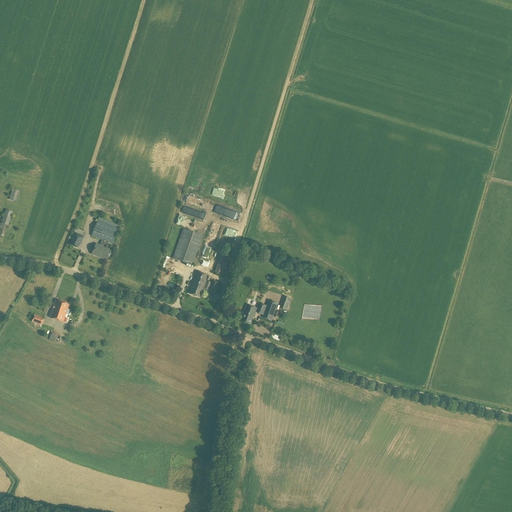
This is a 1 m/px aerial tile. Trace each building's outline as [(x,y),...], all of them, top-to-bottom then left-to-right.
[(16,202),(19,193),(19,190),(12,188),(9,200),(16,202)] [(8,226),(13,212),(6,209),(1,223),(8,226)] [(118,228),(98,220),(91,236),(102,240),(100,245),(96,243),(91,254),(107,261),(112,250),(106,247),(108,243),(112,245),(119,228),(118,228)] [(192,266),(203,236),(183,229),(172,259),(192,266)] [(84,236),(74,232),(71,240),(72,241),(70,245),(77,248),(80,242),(81,243),(84,236)] [(208,237),(202,261),(208,263),(215,239),(208,237)] [(225,276),(232,255),(221,251),(214,273),(225,276)] [(86,255),(85,258),(95,263),(97,259),(86,255)] [(211,282),(206,280),(208,275),(196,271),(191,286),(192,286),(189,294),(199,297),(202,289),(215,294),(219,283),(211,280),(211,282)] [(287,310),(291,299),(284,296),(280,308),(287,310)] [(56,320),(62,302),(55,300),(50,317),(56,320)] [(271,321),(278,304),(269,301),(267,306),(259,303),(257,309),(247,305),(243,314),(244,315),(242,321),(250,324),(253,318),(254,318),(256,312),(264,315),(263,318),(271,321)] [(62,302),(56,320),(63,322),(69,304),(62,302)] [(41,325),(44,318),(35,314),(32,322),(41,325)] [(55,342),(59,334),(52,331),(49,339),(55,342)]
